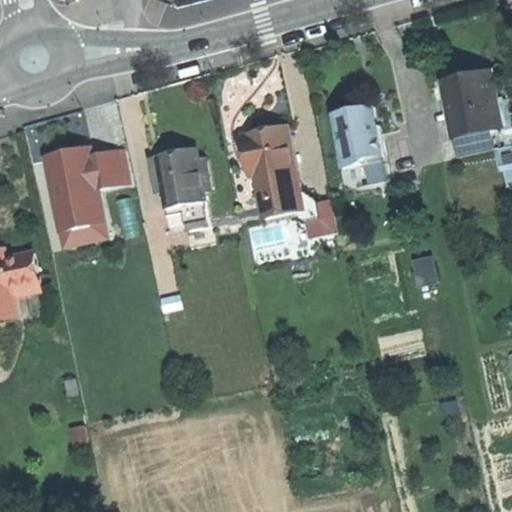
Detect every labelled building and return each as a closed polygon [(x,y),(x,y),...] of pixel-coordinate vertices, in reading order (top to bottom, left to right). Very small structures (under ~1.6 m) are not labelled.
[(454,140),(492,132),(505,129),(499,103),(493,75),(473,80),(457,84),(459,93),(444,96),(454,140)] [(459,93),(457,84),(442,87),(444,96),(459,93)] [(511,100),(499,103),(505,129),(492,132),(496,151),(499,150),(504,173),(511,170),(511,100)] [(333,121),(344,173),(387,164),(376,112),(354,117),(333,121)] [(262,189),(301,182),(291,128),(266,133),(242,137),(245,156),(256,154),(259,172),(262,189)] [(496,151),(492,132),(454,140),(458,159),(496,151)] [(90,151),(71,154),(72,160),(91,157),(90,151)] [(92,160),(91,157),(72,160),(71,154),(45,160),(61,236),(62,236),(105,227),(106,227),(99,194),(92,160)] [(120,154),(92,160),(99,194),(127,188),(120,154)] [(256,154),(245,156),(248,174),(259,172),(256,154)] [(205,198),(198,165),(197,156),(175,160),(158,164),(164,197),(168,216),(170,216),(180,214),(207,209),(205,198)] [(164,197),(158,164),(150,165),(156,198),(164,197)] [(206,164),(198,165),(205,198),(212,197),(206,164)] [(387,164),(344,173),(349,199),(392,190),(387,164)] [(307,214),(301,182),(262,189),(268,221),(307,214)] [(324,221),(308,224),(311,239),(340,234),(333,201),(321,203),(324,221)] [(211,232),(207,209),(180,214),(184,232),(185,237),(211,232)] [(184,232),(180,214),(170,216),(173,234),(184,232)] [(108,241),(105,227),(62,236),(65,250),(108,241)] [(0,256),(0,268),(13,266),(10,254),(0,256)] [(435,258),(416,262),(421,288),(440,284),(435,258)] [(0,268),(0,329),(21,325),(15,296),(41,290),(35,262),(13,266),(0,268)] [(82,396),(79,380),(66,383),(69,398),(82,396)] [(75,449),(92,446),(88,425),(71,429),(75,449)]
